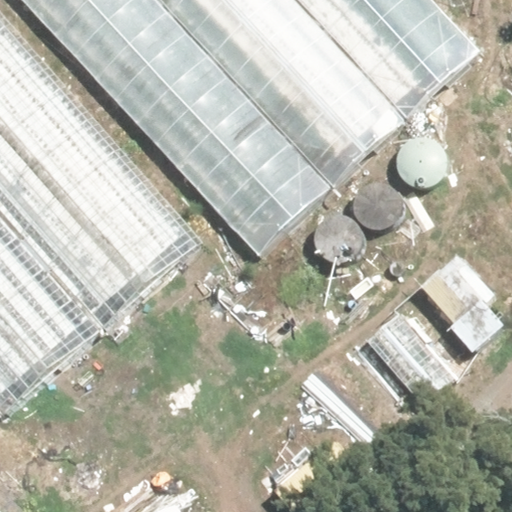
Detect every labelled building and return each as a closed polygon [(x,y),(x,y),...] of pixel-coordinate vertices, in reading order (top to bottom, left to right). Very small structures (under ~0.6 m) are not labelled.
[(474,26),(449,0),(40,0),(256,229),(474,26)] [(0,25),(0,359),(167,203),(0,25)] [(463,169),(430,134),(311,245),(344,280),(463,169)] [(511,340),(454,270),(423,295),(480,365),(511,340)] [(464,389),(455,377),(404,315),(369,343),(429,417),(464,389)] [(202,402),(189,374),(119,406),(132,434),(202,402)] [(0,511),(10,511),(20,504),(0,481),(0,511)]
